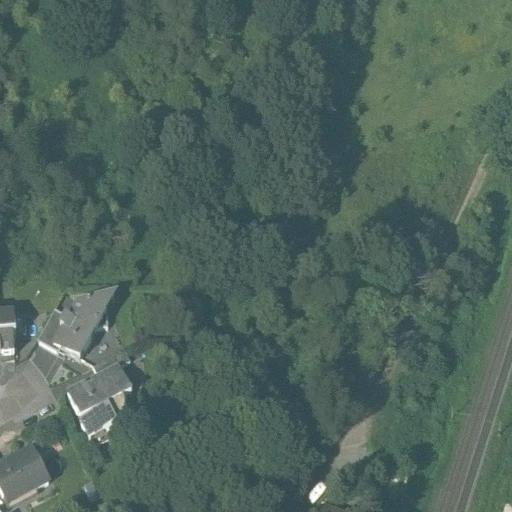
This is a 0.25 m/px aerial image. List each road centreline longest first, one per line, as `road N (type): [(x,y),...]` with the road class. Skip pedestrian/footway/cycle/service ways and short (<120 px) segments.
road 1 (track): [(406,276),(511,60)]
road 2 (track): [(336,416),(406,276)]
road 3 (residential): [(383,431),(336,416),(291,511)]
